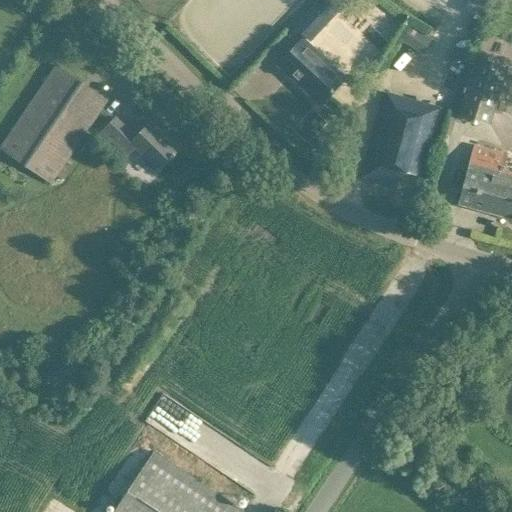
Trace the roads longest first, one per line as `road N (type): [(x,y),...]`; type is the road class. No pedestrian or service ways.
road 1 (unclassified): [(481,261),(373,223),(304,185),(106,0)]
road 2 (unclassified): [(315,511),(481,261)]
